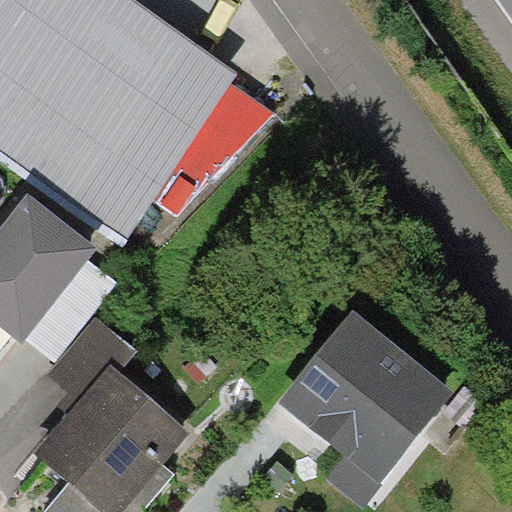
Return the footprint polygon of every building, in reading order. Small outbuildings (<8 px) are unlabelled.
[(0,0),(0,152),(129,241),(156,202),(233,88),(239,79),(124,0),(0,0)] [(274,117),(233,88),(156,202),(177,217),(274,117)] [(0,234),(0,331),(23,349),(27,343),(90,264),(99,253),(29,198),(0,234)] [(118,286),(90,264),(27,343),(55,364),(118,286)] [(456,396),(353,314),(279,407),(344,459),(327,481),(364,510),(456,396)] [(58,408),(70,419),(111,369),(119,375),(137,354),(96,320),(47,379),(68,396),(58,408)] [(119,375),(111,369),(70,419),(62,427),(35,458),(68,487),(46,511),(146,511),(176,479),(163,468),(190,437),(119,375)]
